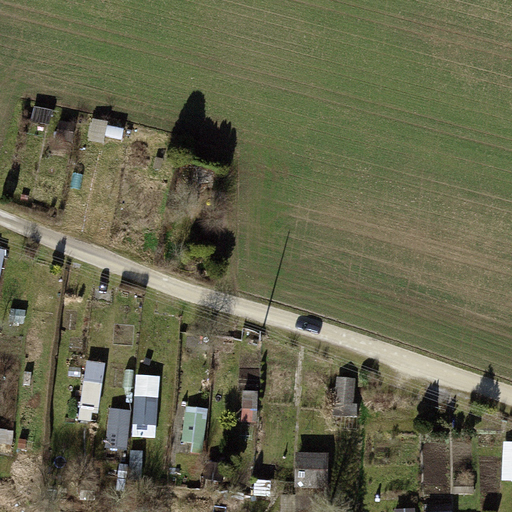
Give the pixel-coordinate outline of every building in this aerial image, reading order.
[(87,381),(77,380),(74,409),(104,412),(108,365),(89,363),(87,381)] [(138,428),(162,428),(163,377),(138,377),(138,428)] [(339,422),(359,422),(360,381),(340,381),(339,422)] [(186,408),(186,451),(209,451),(209,407),(186,408)] [(133,451),(135,410),(111,409),(110,451),(133,451)] [(0,446),(16,448),(18,432),(0,429),(0,446)] [(333,493),(334,456),(302,456),(302,492),(333,493)]
